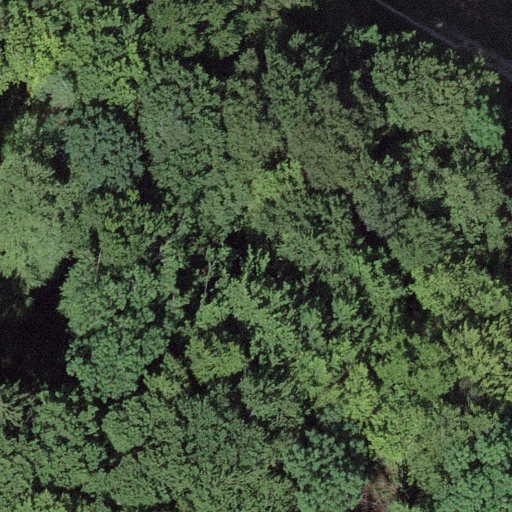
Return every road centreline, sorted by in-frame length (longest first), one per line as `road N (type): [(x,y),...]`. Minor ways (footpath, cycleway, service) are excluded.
road 1 (track): [(0,361),(299,511)]
road 2 (track): [(511,77),(375,0)]
